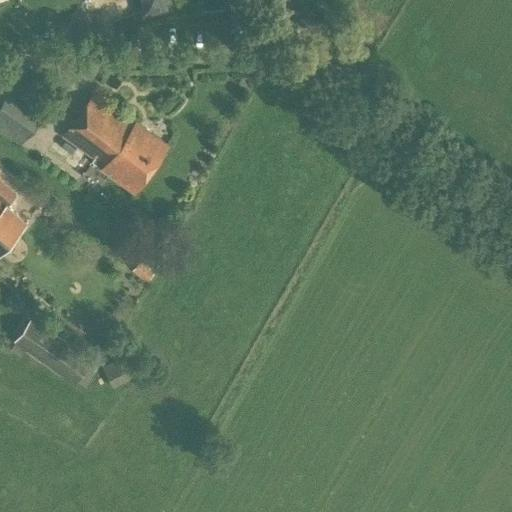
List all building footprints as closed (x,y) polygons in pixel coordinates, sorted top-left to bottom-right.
[(201,0),(173,0),(175,16),(202,14),(201,0)] [(25,138),(48,101),(14,79),(0,98),(0,146),(24,163),(36,145),(25,138)] [(134,122),(92,93),(60,135),(93,159),(91,161),(101,168),(133,191),(167,144),(135,121),(134,122)] [(0,247),(24,222),(7,206),(14,197),(0,183),(0,247)] [(158,264),(165,252),(150,242),(142,253),(158,264)] [(73,383),(89,360),(29,317),(13,340),(73,383)] [(113,387),(134,375),(122,355),(101,366),(113,387)]
